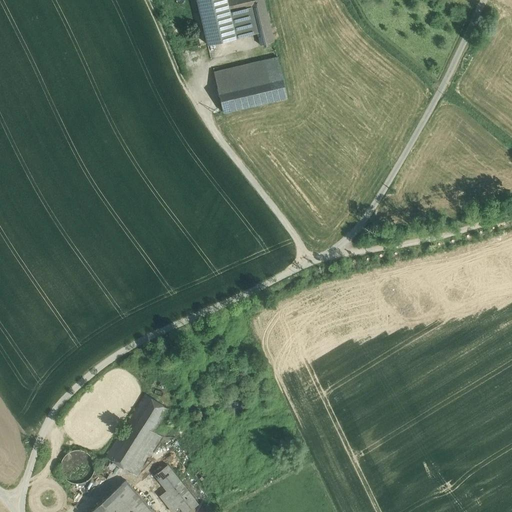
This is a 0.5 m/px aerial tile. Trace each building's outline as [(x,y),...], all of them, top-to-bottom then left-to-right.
[(223,0),(198,6),(208,44),(236,38),(230,11),(251,6),(257,33),(260,45),(273,41),(263,0),(223,0)] [(230,11),(236,38),(257,33),(251,6),(230,11)] [(277,57),(214,72),(223,112),(287,97),(277,57)] [(146,394),(96,472),(107,479),(117,463),(136,476),(162,436),(156,432),(170,410),(146,394)] [(93,473),(94,466),(93,460),(89,454),(84,451),(77,449),(71,451),(65,455),(61,460),(60,467),(62,473),(65,479),(71,482),(78,484),(84,482),(90,478),(93,473)] [(187,511),(199,503),(168,464),(154,475),(166,490),(159,495),(172,511),(178,505),(183,511),(187,511)] [(152,511),(125,481),(89,511),(152,511)]
